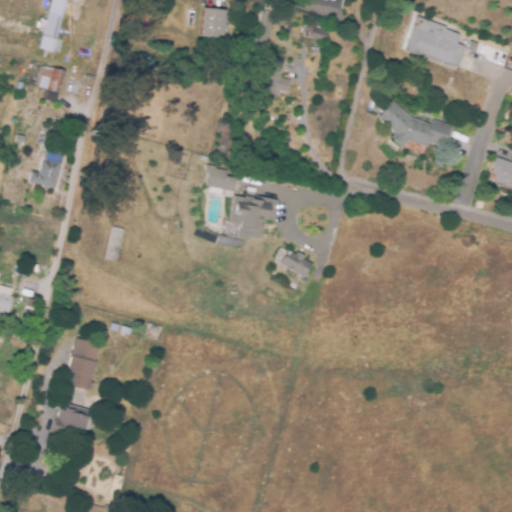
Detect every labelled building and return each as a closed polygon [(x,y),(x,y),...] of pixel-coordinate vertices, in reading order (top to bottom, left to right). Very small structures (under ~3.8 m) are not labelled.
[(38,28),(40,20),(44,21),(49,0),(61,0),(65,1),(58,28),(55,39),(61,41),(58,55),(36,50),(40,33),(36,32),(38,28)] [(128,27),(135,0),(151,0),(144,27),(143,32),(128,28),(128,27)] [(198,27),(200,8),(224,11),(222,27),(221,40),(197,38),(198,27)] [(256,26),(259,11),(272,13),(269,26),(265,48),(252,45),(256,26)] [(413,25),(416,16),(440,25),(446,27),(445,30),(459,35),(457,43),(464,46),(457,67),(419,54),(418,57),(403,51),(413,25)] [(307,39),(324,41),(326,30),(309,27),(307,39)] [(266,81),(262,95),(274,98),(276,90),(285,92),(288,80),(277,77),(281,64),(266,61),(261,80),(266,81)] [(55,103),(43,100),(45,91),(36,89),(42,67),(63,72),(55,103)] [(164,87),(157,85),(159,74),(166,76),(164,87)] [(20,94),(14,93),(16,83),(23,84),(20,94)] [(35,100),(29,99),(31,89),(38,90),(35,100)] [(427,148),(408,141),(402,148),(391,138),(395,134),(379,119),(381,114),(379,111),(385,104),(387,107),(394,101),(413,118),(432,125),(434,120),(452,126),(444,147),(429,142),(427,148)] [(52,189),(26,184),(29,172),(37,174),(42,147),(60,150),(52,189)] [(511,187),(494,182),(497,174),(491,172),(496,157),(511,162),(511,187)] [(231,190),(233,171),(204,168),(202,187),(231,190)] [(277,200),(274,221),(264,220),(261,240),(248,238),(248,240),(236,239),(238,225),(228,224),(232,195),(244,197),(244,195),(277,200)] [(117,263),(102,260),(109,227),(124,230),(117,263)] [(278,264),(286,249),(294,254),(296,251),(304,256),(302,259),(311,265),(303,279),(278,264)] [(17,275),(12,273),(15,264),(21,266),(17,275)] [(0,294),(10,297),(6,315),(0,313),(0,294)] [(29,319),(22,318),(23,313),(18,311),(19,305),(25,306),(26,301),(33,302),(29,319)] [(86,392),(61,386),(73,338),(98,345),(86,392)] [(107,415),(91,410),(96,392),(113,397),(107,415)] [(70,447),(48,440),(58,408),(65,411),(66,405),(90,412),(84,432),(76,429),(70,447)]
